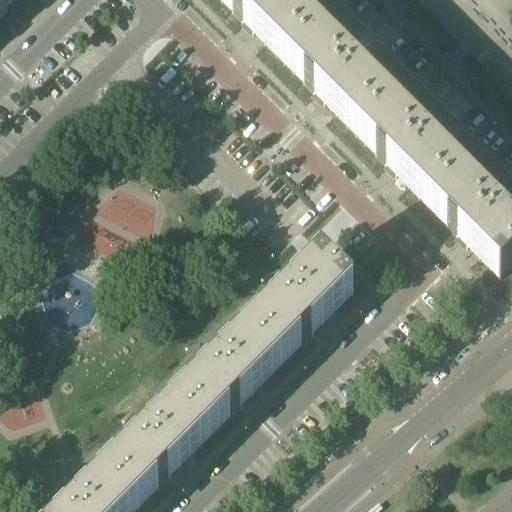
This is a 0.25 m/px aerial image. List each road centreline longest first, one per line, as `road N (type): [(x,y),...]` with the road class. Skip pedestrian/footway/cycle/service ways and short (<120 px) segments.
road 1 (residential): [(192,511),(423,280),(163,15)]
road 2 (residential): [(511,178),(321,0)]
road 3 (residential): [(163,15),(0,179)]
road 4 (residential): [(496,360),(322,511)]
road 5 (residential): [(511,92),(426,0)]
